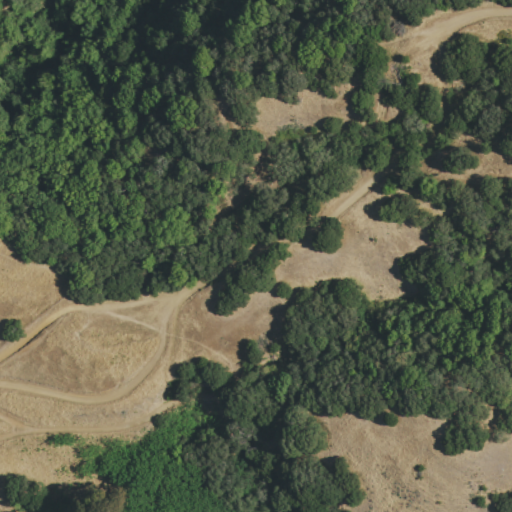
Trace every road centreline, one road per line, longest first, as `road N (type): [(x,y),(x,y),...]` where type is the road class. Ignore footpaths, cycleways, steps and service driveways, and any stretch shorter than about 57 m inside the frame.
road 1 (track): [(511,17),(468,25),(453,39),(449,117),(432,143),(303,236),(201,285),(127,390),(97,400),(0,384)]
road 2 (track): [(0,366),(53,317),(201,285)]
